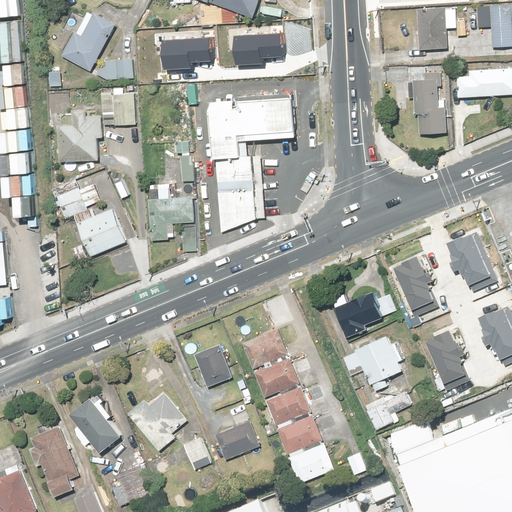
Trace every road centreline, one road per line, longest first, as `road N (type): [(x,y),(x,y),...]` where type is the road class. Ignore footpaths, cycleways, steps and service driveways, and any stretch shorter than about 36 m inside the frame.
road 1 (secondary): [(0,372),(357,225)]
road 2 (secondary): [(357,225),(344,0)]
road 3 (secondary): [(357,225),(511,161)]
